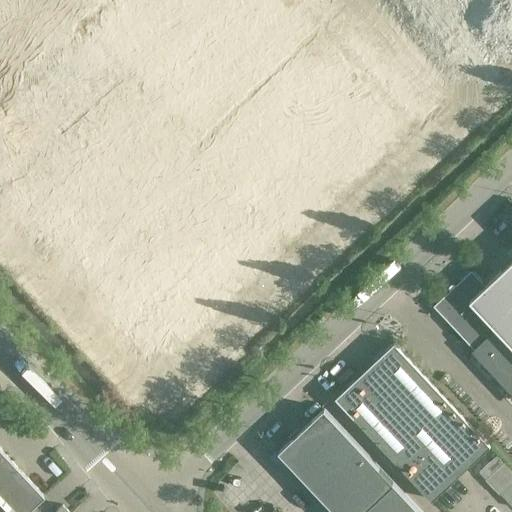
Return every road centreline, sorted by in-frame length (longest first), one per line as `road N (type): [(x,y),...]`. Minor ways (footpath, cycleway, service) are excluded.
road 1 (unclassified): [(144,497),(511,166)]
road 2 (unclassified): [(144,497),(0,349)]
